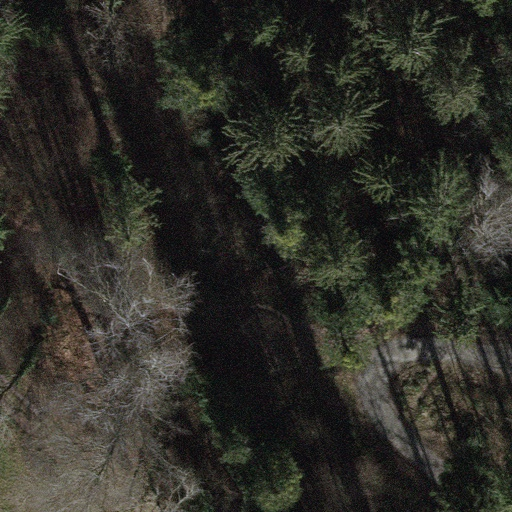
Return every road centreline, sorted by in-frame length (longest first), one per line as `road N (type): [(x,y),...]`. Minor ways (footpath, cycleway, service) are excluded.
road 1 (track): [(481,511),(382,417),(341,341),(511,370)]
road 2 (track): [(149,511),(0,377)]
